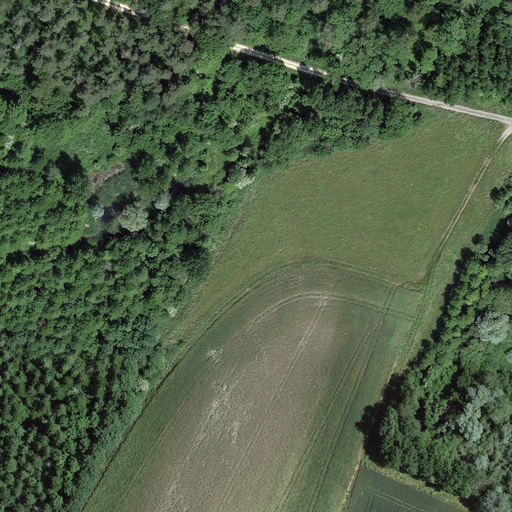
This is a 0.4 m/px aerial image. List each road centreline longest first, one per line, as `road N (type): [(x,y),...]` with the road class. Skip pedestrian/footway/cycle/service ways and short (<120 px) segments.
road 1 (track): [(120,0),(252,52),(511,121)]
road 2 (track): [(511,127),(432,267),(362,464)]
